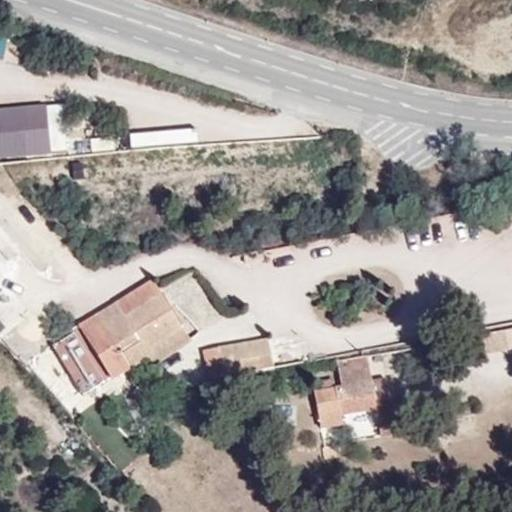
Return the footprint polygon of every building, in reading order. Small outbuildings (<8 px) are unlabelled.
[(0,124),(0,147),(16,148),(16,124),(0,124)] [(174,270),(83,330),(124,388),(209,335),(174,270)] [(511,328),(472,333),(474,354),(511,350),(511,328)] [(207,383),(301,363),(294,330),(200,351),(207,383)] [(392,360),(312,375),(334,447),(412,437),(392,360)]
